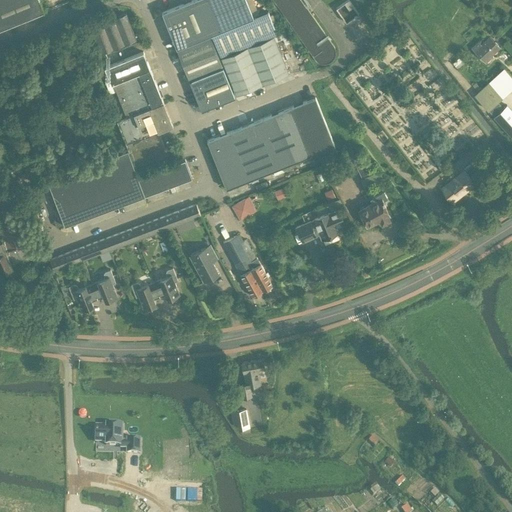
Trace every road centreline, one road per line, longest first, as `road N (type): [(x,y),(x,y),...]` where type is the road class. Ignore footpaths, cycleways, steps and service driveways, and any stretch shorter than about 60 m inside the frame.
road 1 (primary): [(0,337),(104,351),(173,349),(357,309)]
road 2 (unclassified): [(511,511),(357,309)]
road 3 (unclassified): [(51,246),(210,187),(189,125)]
road 4 (unclassified): [(470,251),(331,83)]
road 5 (unclassified): [(332,70),(189,125)]
road 6 (unclassified): [(0,46),(115,0),(141,0)]
road 7 (unclassified): [(189,125),(141,0)]
road 8 (primary): [(357,309),(470,251)]
